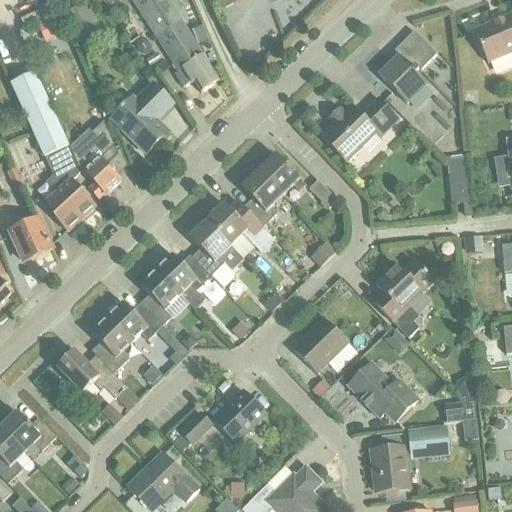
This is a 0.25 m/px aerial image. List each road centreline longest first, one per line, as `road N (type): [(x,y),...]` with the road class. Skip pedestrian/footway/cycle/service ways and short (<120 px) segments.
road 1 (tertiary): [(0,361),(256,109)]
road 2 (residential): [(73,511),(96,490),(98,449),(196,364),(251,358)]
road 3 (residential): [(350,511),(344,449),(251,358)]
road 4 (residential): [(356,241),(348,202),(256,109)]
road 5 (tertiary): [(256,109),(377,0)]
road 6 (residential): [(251,358),(356,241)]
road 7 (residential): [(356,241),(511,227)]
